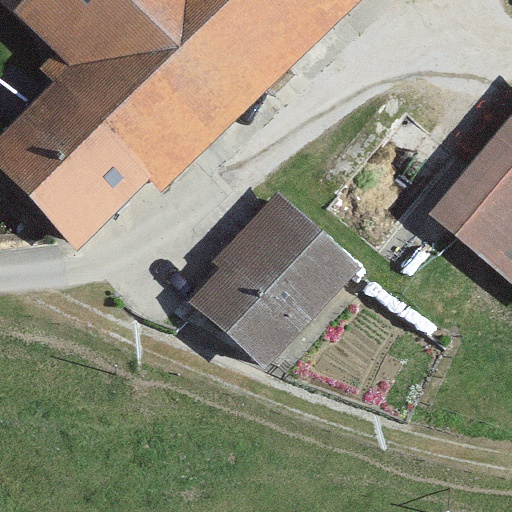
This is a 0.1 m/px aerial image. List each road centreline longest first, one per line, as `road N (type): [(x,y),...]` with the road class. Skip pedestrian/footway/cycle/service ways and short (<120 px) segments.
road 1 (track): [(511,469),(441,461),(271,413),(59,318),(2,282)]
road 2 (residential): [(0,282),(86,271),(389,35)]
road 3 (track): [(511,63),(389,35)]
